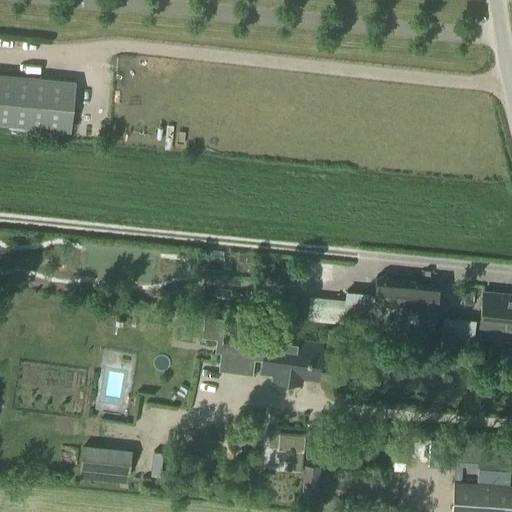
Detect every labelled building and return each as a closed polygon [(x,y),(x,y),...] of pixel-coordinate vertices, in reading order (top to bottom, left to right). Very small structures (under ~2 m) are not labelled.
[(0,70),(0,119),(70,124),(74,75),(0,70)] [(373,278),(371,302),(435,306),(437,283),(373,278)] [(336,306),(337,288),(289,286),(289,305),(336,306)] [(480,292),(477,326),(497,328),(498,325),(511,326),(511,297),(500,297),(501,294),(480,292)] [(141,306),(140,329),(196,331),(197,308),(141,306)] [(203,313),(203,317),(201,332),(222,334),(221,344),(263,349),(263,357),(276,358),(274,374),(300,377),(300,371),(316,373),(320,339),(299,336),(300,332),(279,330),(278,334),(256,331),(257,327),(223,323),(224,315),(203,313)] [(421,437),(400,435),(398,450),(419,452),(421,437)] [(77,436),(76,462),(124,464),(125,438),(77,436)] [(454,467),(456,440),(430,438),(428,465),(454,467)] [(509,470),(511,444),(456,440),(454,467),(509,470)] [(304,478),(302,505),(317,506),(318,478),(304,478)] [(511,511),(511,485),(453,482),(451,511),(511,511)]
